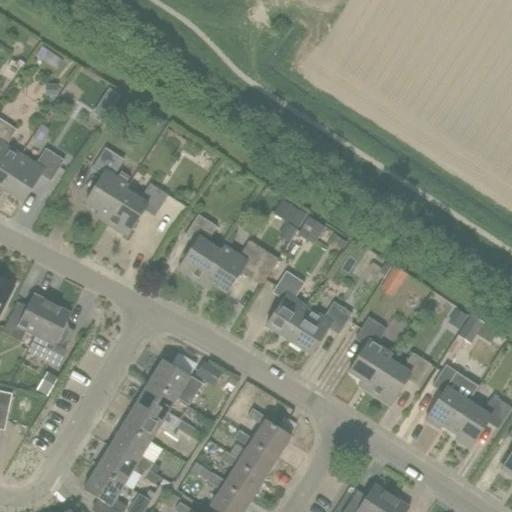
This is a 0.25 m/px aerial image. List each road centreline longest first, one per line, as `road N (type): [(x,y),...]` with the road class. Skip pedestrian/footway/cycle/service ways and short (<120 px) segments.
road 1 (residential): [(145,307),(49,472),(30,488),(0,495)]
road 2 (residential): [(346,422),(145,307)]
road 3 (residential): [(483,511),(346,422)]
road 4 (residential): [(145,307),(0,232)]
